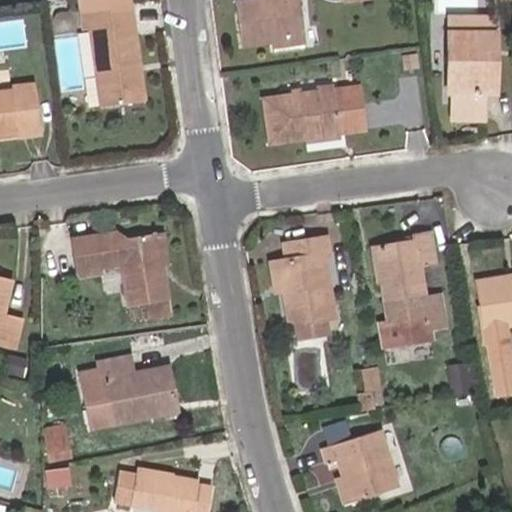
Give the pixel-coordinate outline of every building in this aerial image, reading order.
[(243,49),(257,48),(288,44),(282,0),(267,0),(268,3),(238,7),(243,49)] [(97,38),(107,119),(152,113),(139,16),(85,22),(88,39),(97,38)] [(440,124),(479,124),(479,54),(488,53),(489,39),(486,39),(486,24),(442,23),(440,124)] [(289,51),(288,44),(257,48),(258,55),(289,51)] [(0,96),(0,139),(14,137),(15,140),(36,136),(30,93),(0,96)] [(272,145),(342,136),(339,111),(362,109),(361,96),(267,107),(272,145)] [(363,134),(362,109),(339,111),(342,136),(363,134)] [(158,274),(153,244),(117,249),(116,241),(76,247),(81,279),(120,273),(128,314),(168,308),(162,273),(158,274)] [(162,273),(171,272),(167,242),(153,244),(158,274),(162,273)] [(376,256),(380,289),(387,332),(421,329),(421,332),(439,331),(435,304),(419,305),(416,273),(431,271),(427,243),(411,244),(412,251),(376,256)] [(286,265),(279,266),(283,295),(287,328),(330,322),(322,262),(329,261),(326,244),(284,250),(286,265)] [(374,290),(380,289),(376,256),(369,257),(374,290)] [(283,295),(279,266),(270,266),(274,296),(283,295)] [(0,350),(15,354),(22,330),(5,325),(14,291),(0,286),(0,350)] [(511,298),(507,299),(505,292),(476,295),(483,341),(511,336),(511,298)] [(511,362),(489,365),(492,399),(511,396),(511,362)] [(31,369),(13,364),(9,380),(26,384),(31,369)] [(119,427),(153,421),(152,415),(178,411),(171,377),(136,383),(133,364),(104,369),(107,387),(113,386),(116,403),(89,407),(93,431),(119,427)] [(154,425),(180,420),(178,411),(152,415),(153,421),(154,425)] [(348,418),(327,425),(333,441),(354,435),(348,418)] [(48,423),(52,458),(74,455),(70,420),(48,423)] [(346,482),(354,505),(398,490),(380,433),(323,450),(329,467),(340,463),(346,482)] [(137,481),(131,507),(131,511),(137,511),(208,511),(212,496),(170,487),(171,483),(138,475),(137,481)] [(117,503),(131,507),(137,481),(122,478),(117,503)] [(346,508),(354,505),(346,482),(338,485),(346,508)]
